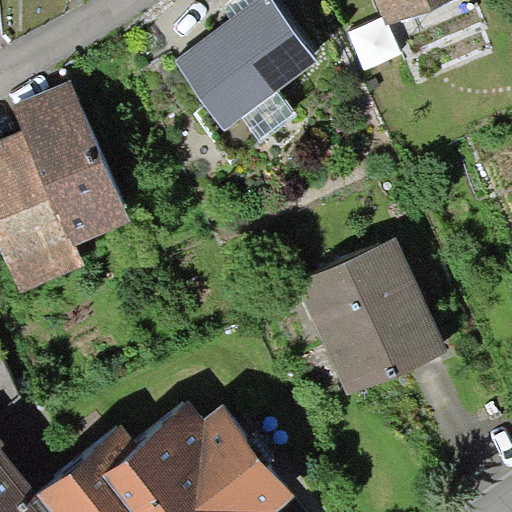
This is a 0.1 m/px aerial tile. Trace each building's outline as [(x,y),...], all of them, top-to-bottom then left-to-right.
[(312,57),(269,0),(262,0),(181,59),(226,120),(312,57)] [(382,0),(388,13),(418,0),(382,0)] [(347,41),(361,71),(403,56),(386,14),(362,24),(365,32),(347,41)] [(28,148),(0,160),(0,248),(13,280),(75,253),(64,230),(119,204),(71,95),(69,96),(63,82),(11,105),(28,148)] [(337,339),(358,386),(437,349),(413,299),(402,304),(374,242),(296,279),(326,344),(337,339)] [(0,511),(37,511),(25,497),(0,464),(0,409),(16,396),(0,361),(0,511)] [(37,511),(263,511),(259,505),(282,487),(219,407),(196,426),(178,404),(126,446),(112,428),(54,474),(25,497),(37,511)]
